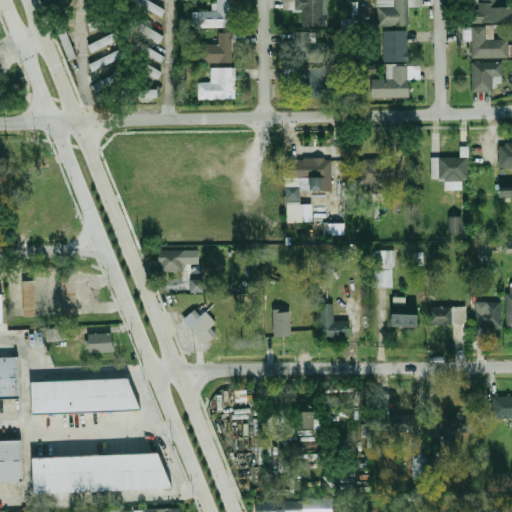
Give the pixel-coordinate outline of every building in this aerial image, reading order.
[(133,0),(162,16),(166,9),(149,0),(133,0)] [(217,0),(217,11),(197,11),(197,26),(232,26),(232,0),(217,0)] [(324,26),(324,0),(287,0),(287,9),(300,9),(300,26),(324,26)] [(422,0),(376,0),(377,26),(410,25),(409,6),(423,6),(422,0)] [(511,5),(503,5),(503,0),(481,0),(481,9),(472,9),(471,22),(510,22),(511,5)] [(159,41),(162,35),(142,23),(139,30),(159,41)] [(508,39),(493,38),(494,26),(472,26),(471,57),(508,57),(508,39)] [(89,46),(93,53),(122,36),(119,29),(89,46)] [(76,57),(66,30),(58,33),(69,60),(76,57)] [(383,60),(408,60),(408,40),(418,40),(418,31),(383,31),(383,60)] [(201,44),(201,62),(233,62),(233,32),(218,32),(218,44),(201,44)] [(295,61),(326,61),(326,42),(313,42),(313,32),(295,32),(295,61)] [(137,48),(159,61),(163,55),(140,42),(137,48)] [(89,65),(93,72),(123,56),(119,49),(89,65)] [(473,61),(473,91),(493,91),(493,75),(504,75),(504,61),(473,61)] [(163,72),(144,62),(140,69),(159,80),(163,72)] [(411,97),(411,78),(419,78),(419,64),(391,65),(391,77),(371,78),(372,98),(411,97)] [(199,81),(199,98),(236,98),(236,67),(211,67),(211,81),(199,81)] [(328,67),(297,67),(297,97),(328,97),(328,67)] [(123,69),(94,85),(99,94),(128,78),(123,69)] [(136,98),(160,98),(160,89),(136,89),(136,98)] [(500,167),(511,167),(511,141),(499,142),(500,167)] [(320,179),(319,189),(332,189),(333,157),(286,157),(286,179),(320,179)] [(446,188),(463,188),(463,179),(468,179),(468,157),(432,157),(432,178),(446,178),(446,188)] [(358,184),(403,184),(403,159),(358,159),(358,184)] [(498,187),(511,186),(511,197),(498,197),(498,187)] [(449,234),(463,234),(463,215),(449,215),(449,234)] [(344,234),(344,223),(323,223),(323,234),(344,234)] [(489,244),(478,244),(478,262),(489,263),(489,244)] [(157,250),(198,250),(198,264),(182,264),(182,270),(162,271),(162,265),(157,265),(157,250)] [(375,287),(395,287),(395,250),(375,250),(375,287)] [(76,314),(60,314),(58,266),(74,266),(76,314)] [(190,279),(203,279),(203,292),(191,292),(190,279)] [(21,280),(33,280),(34,314),(22,315),(21,280)] [(453,295),(429,295),(429,324),(468,324),(468,305),(453,305),(453,295)] [(394,325),(422,325),(422,305),(407,305),(407,296),(394,296),(394,325)] [(501,302),(476,302),(476,327),(501,327),(501,302)] [(334,303),(321,303),(321,339),(351,339),(351,320),(334,320),(334,303)] [(201,315),(205,311),(215,323),(211,327),(217,334),(204,344),(183,320),(195,309),(201,315)] [(292,310),(273,310),(273,336),(292,336),(292,310)] [(89,353),(88,334),(112,332),(113,351),(89,353)] [(0,357),(19,357),(21,398),(0,398),(0,357)] [(34,381),(130,376),(142,409),(35,414),(34,381)] [(375,414),(389,413),(388,393),(374,393),(375,414)] [(511,396),(493,396),(493,417),(511,417),(511,396)] [(314,429),(294,429),(294,412),(314,411),(314,429)] [(446,413),(447,444),(457,444),(457,433),(473,432),(472,412),(446,413)] [(415,431),(375,432),(375,415),(415,415),(415,431)] [(0,440),(24,439),(25,481),(0,482),(0,440)] [(377,441),(378,457),(389,457),(389,441),(377,441)] [(412,480),(426,479),(425,442),(411,442),(412,480)] [(34,457),(158,451),(172,486),(35,492),(34,457)] [(290,511),(290,500),(257,500),(257,511),(290,511)]
